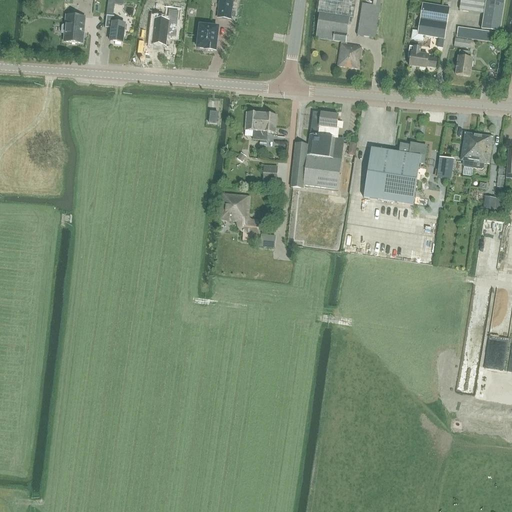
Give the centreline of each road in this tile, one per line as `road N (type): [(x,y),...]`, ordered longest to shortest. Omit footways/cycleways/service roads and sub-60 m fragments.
road 1 (tertiary): [(287,89),(0,67)]
road 2 (track): [(302,315),(458,339),(456,369),(483,374),(511,366)]
road 3 (tertiary): [(511,109),(287,89)]
road 4 (track): [(59,506),(90,286)]
road 5 (track): [(90,286),(302,315)]
road 6 (track): [(90,286),(121,76)]
road 7 (track): [(302,315),(273,511)]
